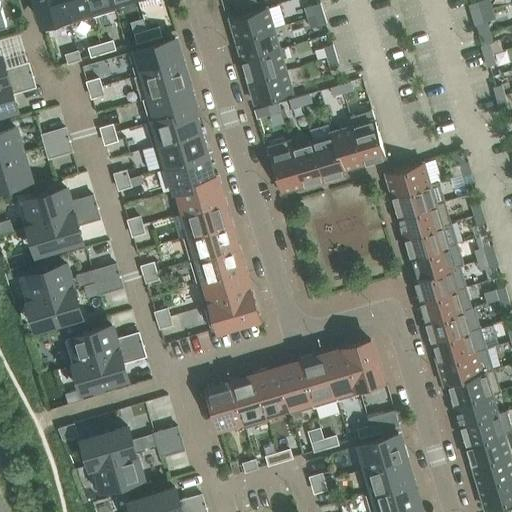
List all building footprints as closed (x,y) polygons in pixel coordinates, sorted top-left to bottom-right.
[(71,22),(64,0),(37,0),(46,29),(71,22)] [(64,0),(71,22),(94,15),(89,0),(64,0)] [(89,0),(94,15),(117,9),(115,1),(114,0),(89,0)] [(481,11),(478,1),(469,3),(472,14),(481,11)] [(321,2),(312,4),(315,15),(324,12),(321,2)] [(268,5),(230,16),(237,38),(274,27),(268,5)] [(484,21),(481,11),(472,14),(475,24),(484,21)] [(324,12),(315,15),(319,25),(327,22),(324,12)] [(150,37),(161,34),(159,26),(148,30),(150,37)] [(274,27),(237,38),(243,59),(281,48),(274,27)] [(150,38),(150,37),(148,30),(136,33),(138,41),(150,38)] [(180,52),(176,38),(130,51),(137,74),(181,61),(179,52),(180,52)] [(104,51),(115,48),(113,40),(102,43),(102,44),(104,51)] [(493,52),(490,42),(481,45),(484,55),(493,52)] [(334,43),(325,46),(328,56),(337,54),(334,43)] [(104,51),(102,44),(90,47),(92,55),(104,51)] [(281,48),(243,59),(249,80),(287,69),(281,48)] [(81,58),(79,50),(67,54),(69,61),(81,58)] [(496,63),(493,52),(484,55),(487,65),(496,63)] [(337,54),(328,56),(331,67),(340,64),(337,54)] [(0,83),(32,74),(29,62),(6,69),(2,55),(0,55),(0,83)] [(142,98),(143,97),(188,84),(186,75),(187,75),(183,60),(181,61),(137,74),(137,76),(135,76),(142,98)] [(287,69),(249,80),(256,102),(293,91),(287,69)] [(36,85),(32,74),(0,83),(0,110),(17,106),(13,92),(36,85)] [(90,89),(102,85),(100,78),(88,81),(90,89)] [(352,80),(341,83),(344,92),(354,89),(352,80)] [(192,83),(188,84),(143,97),(150,120),(195,107),(193,98),(197,97),(192,83)] [(341,83),(331,86),(334,95),(344,92),(341,83)] [(505,94),(502,83),(493,86),(496,96),(505,94)] [(93,96),(104,93),(102,85),(90,89),(93,96)] [(310,92),(300,95),(303,104),(313,101),(310,92)] [(508,104),(505,94),(496,96),(500,107),(508,104)] [(300,95),(290,98),(292,107),(303,104),(300,95)] [(279,101),(269,104),(271,113),(282,110),(279,101)] [(147,121),(154,144),(199,131),(196,122),(201,121),(196,107),(195,107),(150,120),(147,121)] [(376,118),(354,124),(365,162),(387,156),(376,118)] [(104,135),(115,131),(113,124),(102,127),(104,135)] [(331,131),(333,135),(334,135),(344,168),(346,168),(365,162),(354,124),(331,131)] [(69,138),(66,126),(43,133),(46,145),(69,138)] [(0,158),(23,152),(16,127),(0,131),(0,158)] [(203,130),(199,131),(154,144),(161,167),(206,154),(203,145),(207,144),(203,130)] [(106,142),(118,139),(115,131),(104,135),(106,142)] [(334,135),(333,135),(313,141),(324,178),(347,172),(346,168),(344,168),(334,135)] [(292,137),(268,144),(282,192),(291,190),(290,189),(304,185),(292,147),(294,146),(292,137)] [(73,150),(70,138),(46,145),(50,156),(73,150)] [(294,146),(292,147),(304,185),(324,178),(313,141),(294,146)] [(0,185),(31,177),(23,152),(0,158),(0,185)] [(207,153),(206,154),(161,167),(162,169),(169,166),(176,188),(213,177),(210,168),(211,168),(207,153)] [(469,160),(460,163),(463,173),(472,171),(469,160)] [(424,161),(386,172),(393,194),(431,182),(424,161)] [(118,181),(129,177),(127,170),(115,173),(118,181)] [(472,171),(463,173),(466,183),(475,181),(472,171)] [(213,177),(176,188),(171,189),(177,212),(222,199),(220,190),(221,190),(217,176),(213,177)] [(120,188),(131,185),(129,177),(118,181),(120,188)] [(431,182),(393,194),(399,214),(446,201),(440,180),(431,182)] [(27,200),(21,202),(28,226),(97,205),(94,194),(71,201),(67,187),(27,199),(27,200)] [(224,199),(222,199),(177,212),(178,214),(186,212),(192,233),(229,222),(227,213),(228,213),(224,199)] [(446,201),(399,214),(405,235),(452,221),(446,201)] [(481,202),(472,204),(475,215),(484,212),(481,202)] [(97,205),(28,226),(35,250),(41,248),(41,249),(82,237),(78,224),(101,217),(97,205)] [(484,212),(475,215),(478,225),(487,222),(484,212)] [(131,227),(143,223),(140,216),(129,219),(131,227)] [(452,221),(405,235),(411,256),(449,245),(458,242),(453,223),(452,221)] [(230,222),(229,222),(192,233),(184,235),(191,258),(236,245),(233,236),(235,236),(230,222)] [(134,234),(145,231),(143,223),(131,227),(134,234)] [(449,245),(411,256),(417,276),(418,277),(461,264),(464,263),(458,242),(449,245)] [(493,243),(491,244),(484,246),(487,256),(496,254),(493,243)] [(237,245),(236,245),(191,258),(198,281),(243,268),(240,259),(241,259),(237,245)] [(496,254),(487,256),(491,267),(499,264),(496,254)] [(94,269),(97,281),(119,274),(120,274),(117,262),(116,263),(94,269)] [(145,273),(156,269),(154,262),(143,265),(145,273)] [(26,276),(21,277),(28,301),(74,288),(66,263),(26,275),(26,276)] [(417,276),(414,278),(420,299),(458,288),(467,285),(461,264),(418,277),(417,276)] [(244,268),(243,268),(198,281),(205,304),(250,291),(247,282),(248,282),(244,268)] [(147,280),(159,277),(156,269),(145,273),(147,280)] [(119,274),(97,281),(101,292),(124,286),(120,274),(119,274)] [(458,288),(420,299),(426,320),(464,309),(473,306),(467,285),(458,288)] [(506,285),(497,288),(500,298),(509,296),(506,285)] [(74,288),(28,301),(35,326),(41,324),(41,325),(81,313),(74,288)] [(251,291),(250,291),(205,304),(212,329),(258,315),(251,291)] [(509,296),(500,298),(503,309),(511,306),(509,296)] [(464,309),(426,320),(432,341),(470,330),(482,326),(475,305),(473,306),(464,309)] [(159,319),(170,315),(168,308),(156,311),(159,319)] [(161,326),(172,323),(170,315),(159,319),(161,326)] [(67,339),(74,363),(143,343),(139,331),(116,338),(112,324),(72,336),(72,337),(67,339)] [(470,330),(432,341),(439,362),(476,351),(488,347),(482,326),(470,330)] [(371,339),(347,346),(347,347),(360,392),(385,385),(371,339)] [(143,343),(74,363),(81,387),(87,386),(127,375),(123,361),(146,354),(143,343)] [(338,349),(324,353),(324,354),(337,399),(360,392),(347,347),(338,350),(338,349)] [(476,351),(439,362),(445,384),(449,382),(494,368),(488,347),(476,351)] [(314,353),(300,357),(301,361),(312,398),(314,406),(337,399),(324,354),(315,357),(314,353)] [(292,362),(278,367),(278,368),(289,405),(312,398),(301,361),(292,364),(292,362)] [(268,366),(254,371),(255,375),(268,420),(270,419),(268,411),(289,405),(278,368),(269,371),(268,366)] [(494,368),(449,382),(455,402),(493,391),(493,393),(502,391),(495,368),(494,368)] [(246,376),(231,380),(232,382),(243,419),(245,426),(268,420),(255,375),(246,377),(246,376)] [(223,384),(223,383),(209,387),(220,426),(243,419),(232,382),(223,384)] [(493,391),(455,402),(461,423),(499,412),(493,393),(493,391)] [(49,400),(52,408),(61,405),(58,397),(49,400)] [(499,412),(461,423),(468,444),(511,430),(511,423),(508,409),(499,412)] [(373,432),(384,429),(382,421),(371,425),(373,432)] [(82,440),(89,464),(135,450),(128,425),(88,437),(88,438),(82,440)] [(155,432),(158,443),(181,436),(182,436),(178,425),(155,432)] [(361,436),(373,432),(371,425),(359,428),(361,436)] [(511,430),(468,444),(474,465),(511,454),(511,455),(511,430)] [(367,467),(360,469),(360,471),(405,457),(409,456),(405,442),(401,443),(398,434),(399,434),(399,432),(361,444),(367,467)] [(327,446),(338,442),(336,435),(325,438),(327,446)] [(181,436),(158,443),(162,455),(185,448),(181,436)] [(325,438),(313,442),(315,450),(327,446),(325,438)] [(281,460),(292,456),(290,448),(279,452),(281,460)] [(135,450),(89,464),(96,488),(102,486),(102,487),(143,475),(135,450)] [(269,463),(281,460),(279,452),(267,455),(269,463)] [(511,454),(474,465),(480,486),(511,476),(511,456),(511,455),(511,454)] [(360,471),(367,494),(412,480),(413,480),(409,466),(408,466),(405,457),(360,471)] [(246,470),(258,466),(256,459),(244,462),(246,470)] [(313,483),(324,480),(322,472),(311,476),(313,483)] [(511,476),(480,486),(487,508),(511,500),(511,476)] [(327,488),(325,480),(313,484),(315,491),(327,488)] [(416,493),(412,480),(367,494),(372,511),(389,511),(419,503),(420,503),(417,493),(416,493)] [(135,499),(130,501),(132,511),(180,511),(206,505),(202,493),(179,500),(175,487),(135,498),(135,499)] [(421,511),(419,503),(389,511),(422,511),(421,511)]
